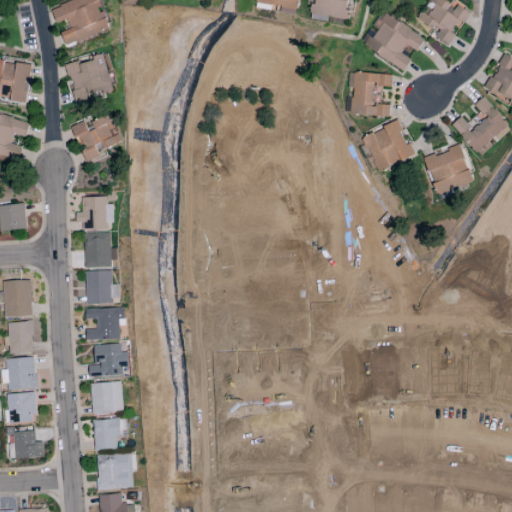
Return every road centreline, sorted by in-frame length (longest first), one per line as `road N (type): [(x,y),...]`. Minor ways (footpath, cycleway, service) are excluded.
road 1 (residential): [(78,511),(56,153)]
road 2 (residential): [(302,168),(330,511)]
road 3 (residential): [(321,338),(511,337)]
road 4 (residential): [(329,472),(511,494)]
road 5 (residential): [(56,153),(38,0)]
road 6 (residential): [(427,98),(483,53),(495,0)]
